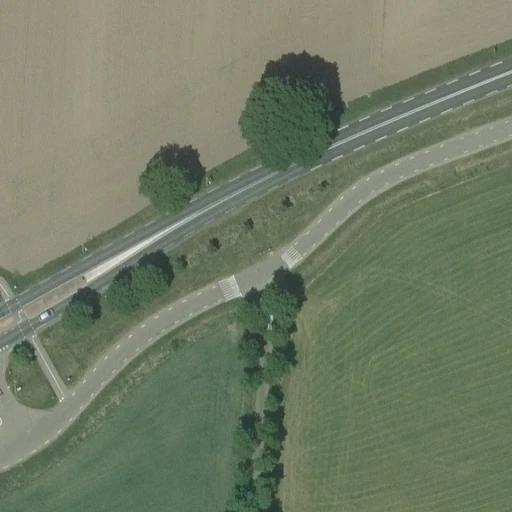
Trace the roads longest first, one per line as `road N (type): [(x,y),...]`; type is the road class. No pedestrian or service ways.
road 1 (primary): [(511,75),(229,199),(0,331)]
road 2 (unclassified): [(20,456),(176,313),(260,275)]
road 3 (unclassified): [(260,275),(398,169),(511,128)]
road 4 (unclassified): [(255,511),(267,329),(260,275)]
